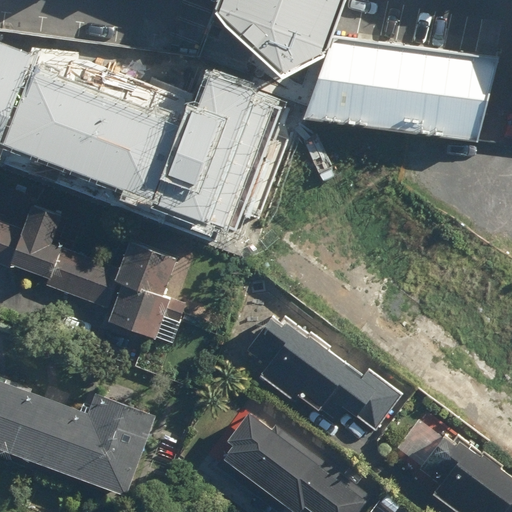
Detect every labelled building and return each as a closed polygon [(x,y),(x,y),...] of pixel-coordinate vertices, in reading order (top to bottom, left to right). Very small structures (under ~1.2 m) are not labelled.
[(220,0),(220,2),(288,57),(328,38),(341,0),(220,0)] [(506,51),(350,31),(317,114),(495,136),(506,51)] [(0,40),(0,143),(223,227),(270,102),(210,80),(199,110),(191,107),(185,123),(38,68),(42,56),(0,40)] [(433,266),(318,176),(297,202),(309,211),(285,242),(402,334),(426,303),(413,293),(433,266)] [(0,262),(11,266),(12,265),(53,279),(51,286),(111,306),(106,321),(173,344),(188,300),(165,292),(179,253),(125,234),(115,262),(52,241),(61,216),(22,203),(16,222),(0,216),(0,262)] [(511,224),(509,222),(487,249),(511,268),(511,224)] [(404,393),(371,368),(277,299),(241,348),(335,417),(343,406),(376,430),(404,393)] [(425,312),(408,335),(485,393),(500,374),(503,370),(425,312)] [(511,423),(508,428),(511,431),(511,357),(503,370),(500,374),(511,383),(511,423)] [(0,449),(125,495),(155,413),(92,390),(85,410),(0,379),(0,449)] [(235,443),(223,459),(294,511),(298,511),(303,506),(310,511),(355,511),(375,487),(314,441),(305,453),(249,410),(228,438),(235,443)] [(511,511),(511,475),(457,434),(451,443),(419,419),(398,446),(423,465),(417,472),(437,488),(432,495),(455,511),(511,511)]
